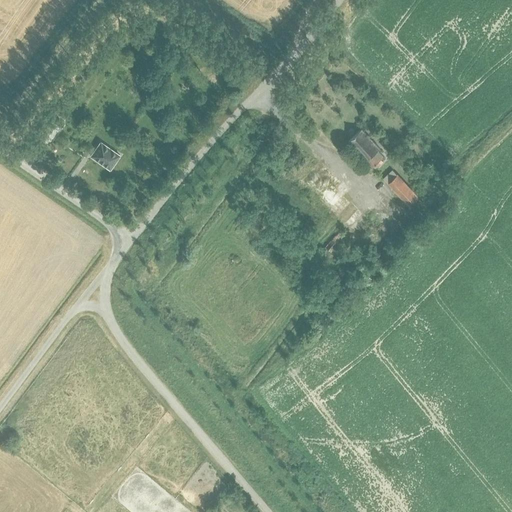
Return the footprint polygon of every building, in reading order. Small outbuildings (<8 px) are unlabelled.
[(41,137),(49,143),(61,127),(52,121),(41,137)] [(349,141),(352,144),(376,168),(383,161),(381,159),(380,160),(373,154),(380,147),(361,128),(349,141)] [(117,157),(99,142),(93,151),(112,167),(117,157)] [(384,178),(414,210),(422,202),(393,170),(384,178)] [(318,254),(324,259),(346,234),(340,229),(318,254)]
